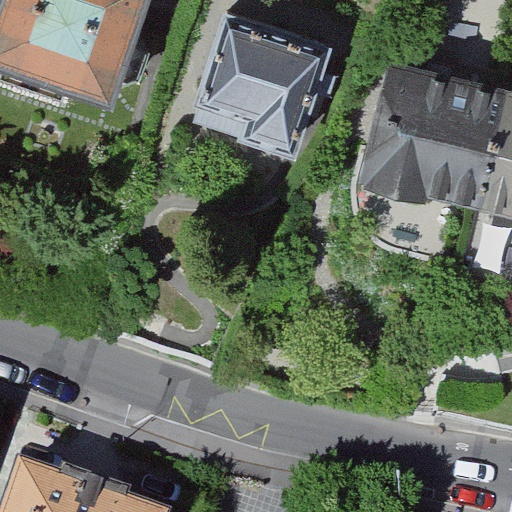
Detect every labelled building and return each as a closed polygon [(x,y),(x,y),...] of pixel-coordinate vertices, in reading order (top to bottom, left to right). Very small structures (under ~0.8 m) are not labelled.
[(0,0),(0,40),(112,79),(139,0),(0,0)] [(327,35),(235,6),(211,81),(262,97),(256,115),(297,128),(327,35)] [(371,167),(491,196),(511,90),(511,81),(398,54),(371,167)] [(511,90),(491,196),(511,201),(511,90)] [(137,511),(22,472),(8,511),(137,511)]
